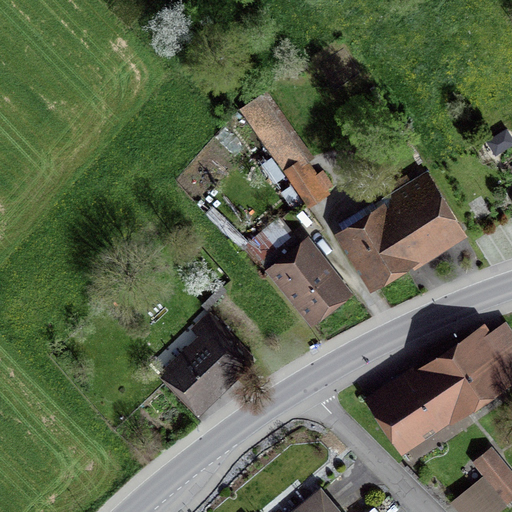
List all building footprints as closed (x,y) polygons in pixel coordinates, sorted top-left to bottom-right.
[(267,93),(243,110),(309,202),(323,191),(312,175),(320,169),(267,93)] [(423,163),(332,225),(374,285),(464,223),(423,163)] [(301,223),(258,257),(309,322),(353,288),(301,223)] [(249,352),(216,314),(157,364),(190,403),(249,352)] [(431,366),(458,403),(463,411),(511,377),(511,336),(500,319),(431,366)] [(458,403),(431,366),(372,407),(398,445),(458,403)] [(495,511),(511,500),(511,475),(494,452),(479,463),(489,476),(457,499),(466,511),(495,511)] [(350,511),(322,477),(279,511),(378,511),(368,499),(352,511),(350,511)]
